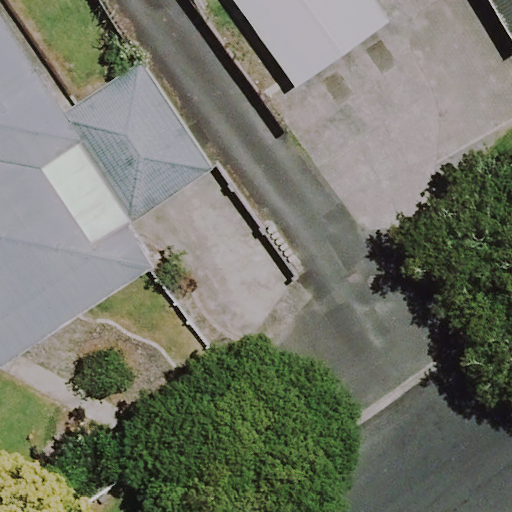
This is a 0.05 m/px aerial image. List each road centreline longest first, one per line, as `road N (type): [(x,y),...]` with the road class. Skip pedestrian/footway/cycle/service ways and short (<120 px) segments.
road 1 (unknown): [(136,0),(455,457)]
road 2 (residential): [(378,511),(511,417)]
